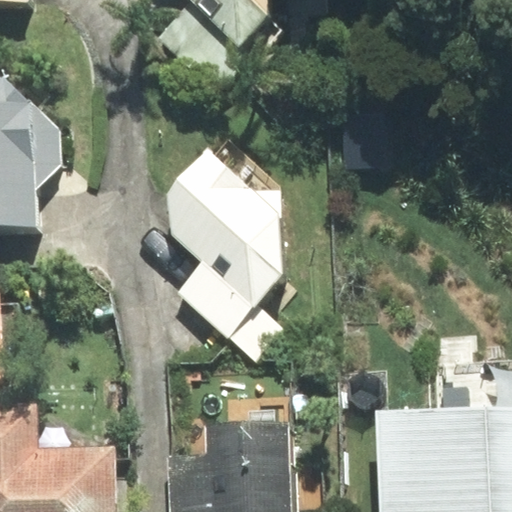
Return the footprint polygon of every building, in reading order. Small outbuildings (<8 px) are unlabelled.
[(0,0),(0,9),(40,10),(40,0),(0,0)] [(206,0),(255,47),(301,0),(206,0)] [(66,109),(0,107),(0,232),(63,234),(66,109)] [(297,196),(272,195),(228,151),(187,191),(184,230),(218,264),(186,295),(234,343),(297,280),(297,196)] [(16,296),(0,296),(0,398),(15,398),(16,296)] [(511,511),(511,396),(384,396),(382,511),(511,511)] [(130,511),(131,452),(52,451),(53,407),(0,405),(0,511),(130,511)] [(307,511),(306,428),(219,429),(220,458),(181,459),(182,511),(307,511)]
